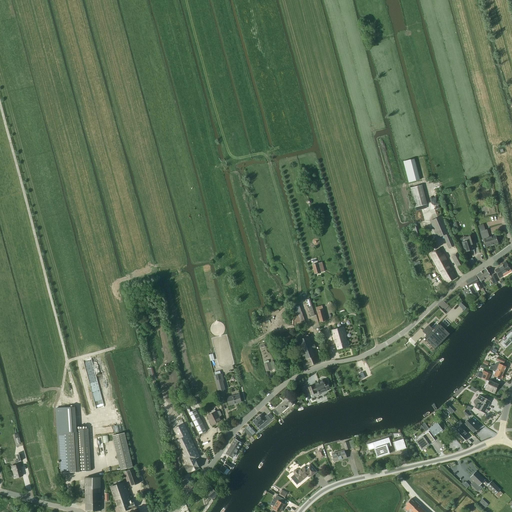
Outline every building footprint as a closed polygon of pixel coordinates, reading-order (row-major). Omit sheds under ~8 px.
[(414,159),(403,161),(409,183),(420,180),(414,159)] [(410,188),(415,207),(426,204),(421,185),(410,188)] [(443,236),(448,248),(455,246),(446,225),(442,216),(430,221),(437,238),(443,236)] [(487,229),(480,232),(483,242),(485,242),(487,247),(498,243),(496,235),(489,237),(487,229)] [(472,244),(477,243),(474,235),(466,237),(467,241),(462,242),(465,252),(474,249),(472,244)] [(457,277),(441,248),(430,254),(446,283),(457,277)] [(464,263),(459,253),(452,257),(457,267),(464,263)] [(506,261),(502,263),(503,265),(495,270),(500,278),(503,276),(502,275),(511,269),(506,261)] [(319,263),(313,265),(315,274),(321,272),(319,263)] [(473,283),(473,284),(479,282),(479,284),(482,282),(481,281),(490,275),(486,268),(476,275),(477,276),(466,281),(469,286),(473,283)] [(468,290),(470,295),(472,294),(473,296),(478,293),(477,291),(482,289),(479,284),(479,282),(473,284),(474,286),(472,287),(468,290)] [(326,316),(324,309),(317,311),(320,322),(327,320),(325,316),(326,316)] [(427,326),(423,330),(427,335),(424,337),(430,342),(432,340),(438,346),(446,338),(449,334),(438,323),(432,330),(427,326)] [(338,349),(349,346),(348,345),(349,344),(348,341),(347,341),(343,327),(332,330),(334,340),(335,340),(338,349)] [(500,344),(504,347),(505,346),(507,347),(510,343),(511,345),(511,344),(511,332),(511,331),(506,337),(507,339),(505,341),(504,340),(500,344)] [(321,362),(312,336),(297,342),(304,360),(302,361),(305,368),(321,362)] [(491,365),(490,367),(504,373),(506,367),(503,365),(504,364),(505,360),(499,357),(498,357),(496,360),(499,361),(498,363),(496,363),(495,365),(493,365),(491,365)] [(270,362),(264,364),(266,371),(272,369),(270,362)] [(501,379),(504,373),(490,367),(489,369),(496,372),(494,376),(501,379)] [(222,374),(221,374),(214,376),(218,391),(225,389),(223,380),(224,380),(222,374)] [(308,387),(311,395),(313,394),(313,393),(318,391),(319,394),(327,391),(327,389),(329,388),(327,382),(325,383),(323,380),(323,381),(323,380),(320,381),(320,382),(315,384),(316,386),(314,386),(314,385),(308,387)] [(498,385),(489,381),(485,389),(494,394),(495,393),(496,393),(497,391),(496,390),(498,385)] [(239,394),(227,397),(229,405),(241,402),(239,394)] [(479,395),(477,398),(476,398),(476,399),(475,399),(474,399),(474,400),(474,401),(473,402),(474,403),(474,404),(474,405),(476,405),(475,407),(486,414),(488,410),(486,409),(491,401),(479,395)] [(284,401),(276,408),(275,408),(272,411),(277,416),(280,413),(280,414),(289,406),(290,407),(295,403),(289,396),(283,400),(284,401)] [(74,407),(56,408),(58,433),(59,460),(60,460),(61,473),(74,472),(78,472),(91,471),(88,431),(88,429),(76,429),(74,407)] [(206,431),(196,409),(189,413),(199,434),(206,431)] [(219,411),(217,412),(217,411),(207,416),(212,425),(221,420),(220,416),(221,416),(222,414),(220,411),(219,411)] [(261,414),(252,421),(258,428),(264,423),(266,425),(272,420),(267,415),(267,414),(264,417),(261,414)] [(429,428),(434,436),(446,428),(440,419),(437,421),(437,422),(429,428)] [(465,423),(473,432),(478,427),(470,419),(465,423)] [(469,430),(462,423),(453,431),(463,442),(467,437),(465,435),(470,431),(469,430)] [(174,428),(179,439),(175,441),(186,465),(185,466),(188,473),(192,471),(200,468),(196,461),(195,459),(200,457),(184,424),(174,428)] [(251,432),(246,427),(244,430),(248,435),(251,437),(253,435),(251,432)] [(429,444),(426,440),(432,436),(428,432),(415,441),(422,450),(424,448),(429,444)] [(125,433),(113,436),(121,470),(133,467),(125,433)] [(389,438),(373,443),(377,454),(376,454),(377,457),(390,453),(388,447),(391,446),(389,438)] [(232,444),(239,449),(242,443),(235,439),(232,444)] [(402,442),(398,444),(400,450),(404,449),(406,448),(404,442),(402,442)] [(233,457),(239,449),(232,444),(226,453),(233,457)] [(332,455),(335,465),(353,460),(349,444),(344,445),(344,447),(335,450),(336,454),(332,455)] [(19,464),(16,465),(11,466),(14,478),(22,476),(19,464)] [(294,474),(292,477),(298,484),(300,481),(307,475),(309,476),(310,476),(311,476),(317,471),(310,464),(306,467),(304,466),(299,470),(297,469),(296,469),(295,469),(294,471),(293,472),(294,474)] [(134,469),(127,471),(132,486),(139,483),(134,469)] [(471,484),(478,491),(482,487),(480,485),(484,481),(486,484),(488,482),(485,479),(484,480),(476,472),(471,477),(475,481),(471,484)] [(95,486),(100,486),(100,477),(86,478),(86,510),(96,510),(95,504),(93,504),(93,497),(95,497),(95,495),(92,495),(92,493),(95,493),(95,486)] [(487,486),(495,494),(500,490),(500,489),(492,482),(492,481),(491,481),(487,486)] [(132,503),(131,500),(125,482),(111,487),(119,511),(121,511),(136,507),(134,502),(132,503)] [(101,510),(100,486),(95,486),(95,493),(92,493),(92,495),(95,495),(95,497),(93,497),(93,504),(95,504),(96,510),(101,510)] [(217,492),(213,489),(207,494),(211,498),(217,492)] [(282,489),(279,494),(285,498),(287,493),(282,489)] [(286,500),(277,495),(275,499),(274,498),(271,503),(274,505),(273,508),(279,511),(280,511),(285,504),(284,503),(286,500)] [(426,511),(420,506),(421,506),(415,501),(414,502),(411,499),(406,504),(412,510),(410,511),(426,511)] [(482,499),(479,502),(485,507),(488,504),(482,499)]
